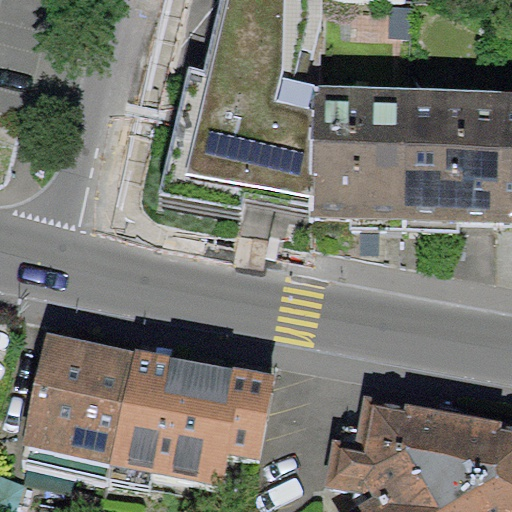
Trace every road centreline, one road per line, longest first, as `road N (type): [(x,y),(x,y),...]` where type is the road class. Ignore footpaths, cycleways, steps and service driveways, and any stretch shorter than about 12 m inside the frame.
road 1 (tertiary): [(67,263),(511,350)]
road 2 (residential): [(67,263),(130,0)]
